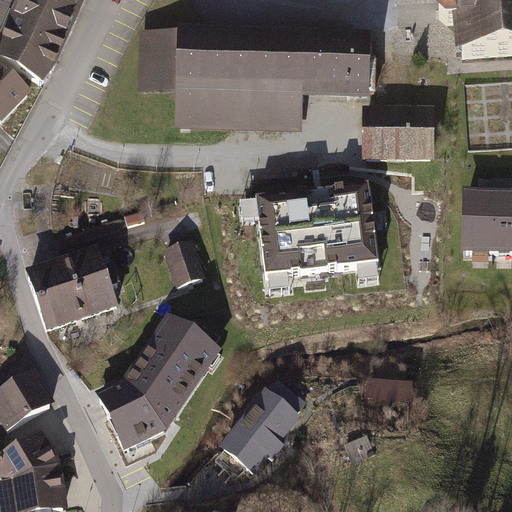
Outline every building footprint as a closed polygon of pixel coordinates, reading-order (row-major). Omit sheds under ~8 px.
[(85,0),(25,0),(20,13),(0,5),(0,63),(40,87),(55,71),(85,0)] [(511,0),(458,0),(459,3),(456,3),(455,2),(445,2),(439,10),(439,20),(447,26),(457,26),(458,25),(460,25),(463,60),(511,56),(511,0)] [(177,36),(140,35),(139,96),(176,96),(176,131),(306,134),(306,103),(370,104),(371,35),(179,31),(177,36)] [(0,126),(28,98),(0,70),(0,126)] [(432,112),(364,113),(365,164),(433,163),(432,112)] [(511,179),(479,179),(478,194),(511,195),(511,179)] [(381,188),(255,204),(265,288),(392,272),(381,188)] [(511,195),(478,194),(463,194),(462,260),(511,260),(511,195)] [(193,245),(163,255),(176,292),(205,282),(193,245)] [(97,253),(25,277),(46,338),(117,314),(110,293),(120,290),(113,270),(104,273),(97,253)] [(137,290),(129,293),(132,303),(141,300),(137,290)] [(125,390),(100,403),(124,453),(164,435),(217,357),(170,325),(125,390)] [(38,375),(0,397),(0,421),(9,436),(57,407),(38,375)] [(413,385),(368,381),(366,401),(411,404),(413,385)] [(307,407),(279,385),(270,396),(263,391),(217,454),(254,482),(267,464),(273,469),(288,449),(283,445),(302,420),(299,418),(307,407)] [(3,444),(0,446),(0,478),(4,486),(0,486),(0,502),(1,511),(70,511),(64,467),(44,436),(9,456),(3,444)]
